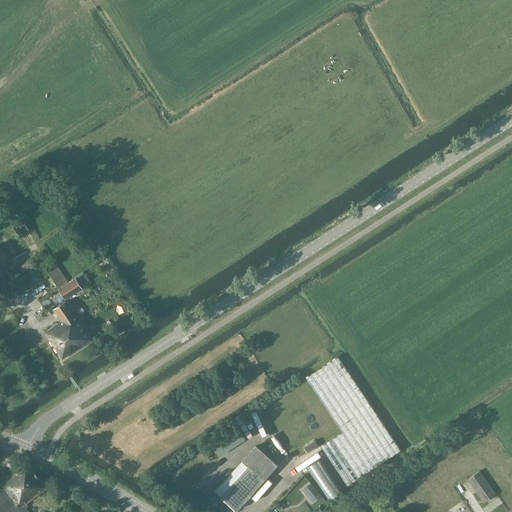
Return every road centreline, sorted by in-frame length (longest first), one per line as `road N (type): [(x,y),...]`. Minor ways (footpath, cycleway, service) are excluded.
road 1 (tertiary): [(29,447),(46,420),(511,120)]
road 2 (tertiary): [(146,511),(29,447)]
